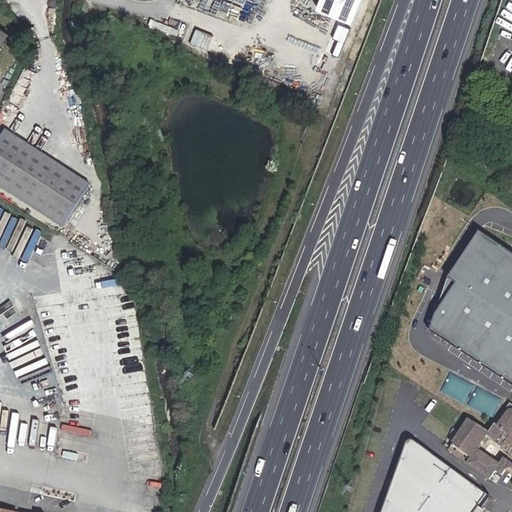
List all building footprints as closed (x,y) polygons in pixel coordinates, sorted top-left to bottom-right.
[(309,0),(343,13),(348,0),(309,0)] [(0,49),(10,35),(0,28),(0,49)] [(502,92),(506,86),(488,74),(484,79),(502,92)] [(0,187),(64,228),(87,191),(91,185),(7,130),(0,140),(0,187)] [(511,255),(478,233),(446,278),(457,283),(426,331),(511,387),(511,255)] [(490,436),(498,443),(506,433),(510,437),(503,446),(511,453),(511,404),(490,432),(477,424),(465,442),(479,451),(490,436)] [(477,424),(467,417),(450,442),(452,443),(447,451),(487,477),(492,470),(499,474),(504,468),(479,451),(465,442),(477,424)] [(472,511),(487,492),(409,433),(381,511),(472,511)] [(503,446),(510,437),(506,433),(498,443),(503,446)]
